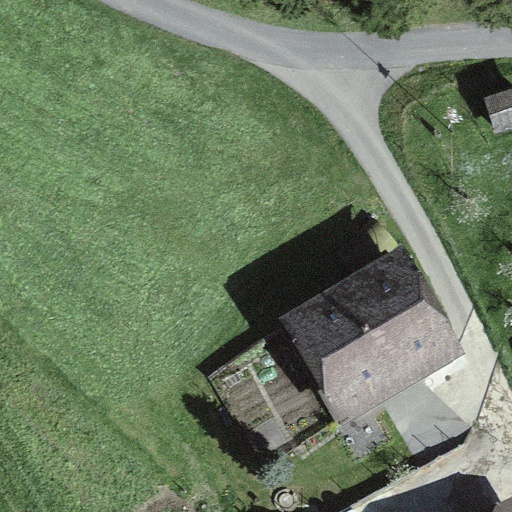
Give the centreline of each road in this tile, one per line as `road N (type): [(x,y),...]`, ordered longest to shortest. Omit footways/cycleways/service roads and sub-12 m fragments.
road 1 (track): [(317,50),(511,417)]
road 2 (unclassified): [(144,0),(210,26),(317,50),(511,39)]
road 3 (track): [(511,456),(401,511)]
